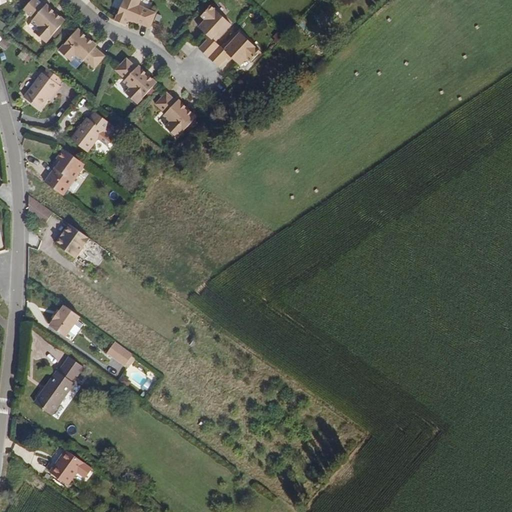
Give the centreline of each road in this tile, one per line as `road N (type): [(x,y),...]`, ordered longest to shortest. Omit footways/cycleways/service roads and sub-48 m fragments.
road 1 (unclassified): [(0,493),(23,307),(25,189),(0,83)]
road 2 (residential): [(203,84),(73,0)]
